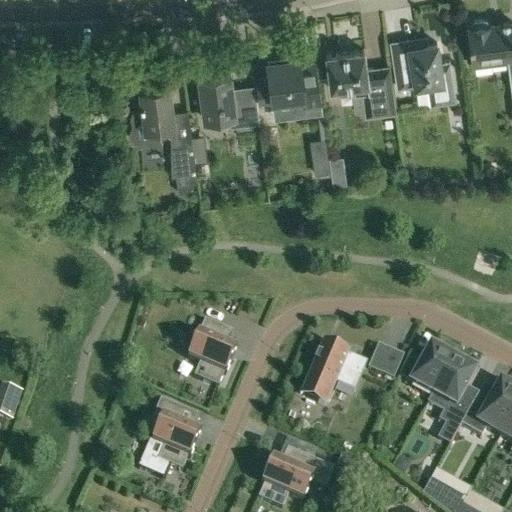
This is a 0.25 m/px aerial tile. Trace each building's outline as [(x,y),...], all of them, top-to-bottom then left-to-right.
[(511,100),(511,24),(511,21),(489,24),(485,18),(472,20),(470,26),(466,27),(471,59),(489,56),(490,62),(507,60),(511,100)] [(391,43),(391,45),(396,80),(412,77),(414,86),(428,84),(431,104),(454,100),(448,62),(439,64),(436,42),(425,44),(424,37),(391,43)] [(363,49),(347,51),(325,54),(330,89),(361,84),(366,116),(393,112),(395,112),(389,65),(365,68),(363,49)] [(266,62),(268,76),(256,78),(260,101),(298,96),(300,110),(321,107),(317,77),(301,79),(298,58),(266,62)] [(229,72),(197,76),(202,118),(228,114),(229,126),(258,123),(254,92),(242,94),(241,89),(232,91),(229,72)] [(178,191),(186,190),(189,188),(191,185),(193,183),(195,179),(195,177),(196,175),(194,164),(192,152),(191,142),(187,110),(172,111),(169,86),(153,88),(151,86),(147,85),(144,87),(141,89),(138,90),(139,104),(136,105),(135,109),(132,112),(131,116),(131,120),(132,123),(132,126),(131,129),(129,132),(129,136),(132,139),(135,141),(139,140),(142,140),(145,142),(149,143),(152,142),(155,140),(157,138),(159,135),(159,133),(171,133),(171,175),(175,174),(178,191)] [(206,151),(192,152),(194,164),(208,162),(206,151)] [(327,153),(311,155),(313,171),(329,169),(327,153)] [(198,335),(187,361),(199,366),(194,379),(218,390),(224,376),(226,377),(237,351),(228,347),(233,334),(205,322),(199,335),(198,335)] [(322,343),(302,392),(328,403),(336,385),(354,393),(366,364),(348,356),(348,354),(322,343)] [(431,396),(451,359),(430,348),(423,361),(409,354),(399,378),(410,384),(410,385),(431,396)] [(389,352),(379,376),(393,382),(404,358),(389,352)] [(451,359),(431,396),(432,397),(427,405),(443,414),(438,422),(457,433),(450,446),(449,445),(449,446),(450,447),(461,426),(471,408),(460,402),(477,373),(473,371),(475,368),(463,361),(461,365),(451,359)] [(500,437),(511,416),(511,386),(506,383),(504,386),(500,384),(487,409),(475,402),(471,409),(471,408),(461,426),(481,438),(486,430),(500,437)] [(152,444),(141,471),(164,481),(170,468),(183,473),(188,460),(190,460),(201,434),(192,430),(198,417),(161,401),(154,416),(162,419),(152,444)] [(511,416),(500,437),(511,444),(511,450),(510,454),(511,455),(511,416)] [(264,487),(259,501),(282,510),(288,497),(303,504),(312,485),(326,491),(335,471),(288,450),(282,464),(273,460),(262,486),(264,487)] [(392,471),(403,477),(407,471),(405,463),(398,459),(392,471)] [(429,485),(422,497),(441,511),(459,511),(463,504),(429,485)] [(499,511),(469,494),(463,504),(459,511),(499,511)]
